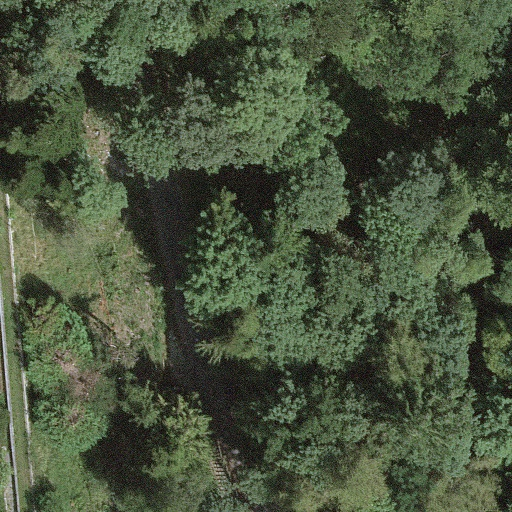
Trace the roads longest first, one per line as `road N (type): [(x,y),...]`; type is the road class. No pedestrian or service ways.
road 1 (unclassified): [(129,0),(181,207),(276,511)]
road 2 (unclassified): [(487,511),(463,159),(472,0)]
